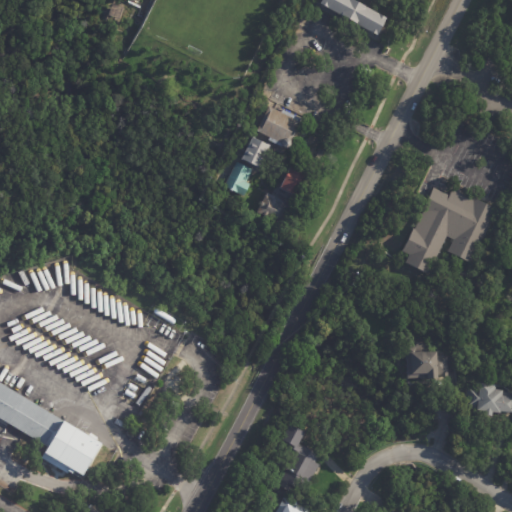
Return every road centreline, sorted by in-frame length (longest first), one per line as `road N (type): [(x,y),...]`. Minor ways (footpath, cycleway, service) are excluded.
road 1 (tertiary): [(458,0),(314,273)]
road 2 (tertiary): [(264,377),(190,511)]
road 3 (residential): [(400,452),(445,462),(511,502)]
